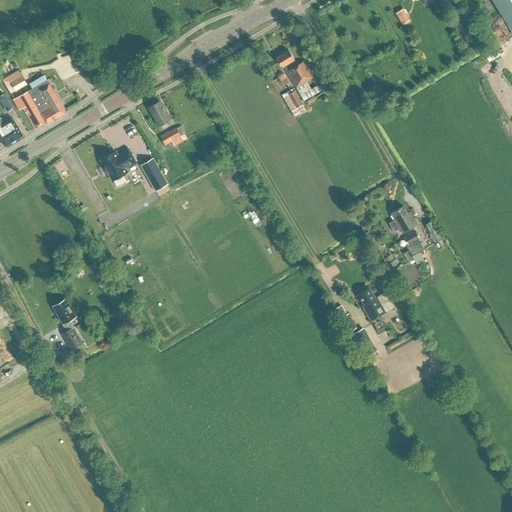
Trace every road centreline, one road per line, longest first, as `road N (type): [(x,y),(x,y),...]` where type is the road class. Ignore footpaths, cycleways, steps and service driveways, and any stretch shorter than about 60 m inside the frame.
road 1 (track): [(202,66),(327,288),(352,312)]
road 2 (unclassified): [(142,511),(0,268)]
road 3 (primary): [(0,171),(195,53)]
road 4 (track): [(298,11),(399,174),(395,196)]
